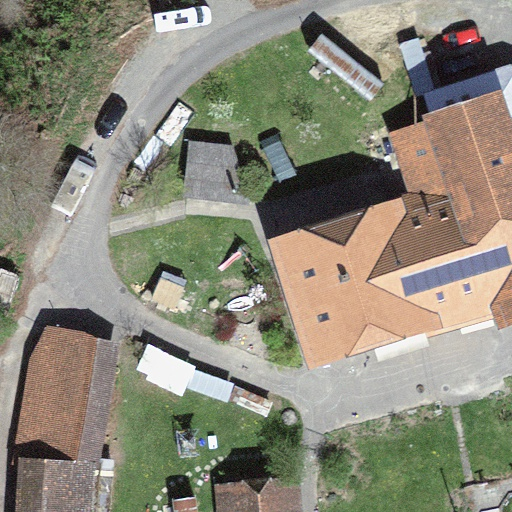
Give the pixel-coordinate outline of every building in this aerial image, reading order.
[(398,135),(423,212),(288,255),(318,349),(497,292),(505,317),(511,314),(511,150),(497,103),(398,135)] [(220,148),(200,150),(187,194),(245,200),(231,154),(220,148)] [(61,452),(94,458),(114,352),(79,345),(81,337),(54,332),(38,360),(39,360),(19,464),(59,465),(61,452)] [(24,511),(86,511),(89,470),(27,467),(24,511)] [(288,511),(286,493),(230,498),(231,511),(288,511)] [(511,511),(511,495),(510,496),(503,507),(503,511),(511,511)]
